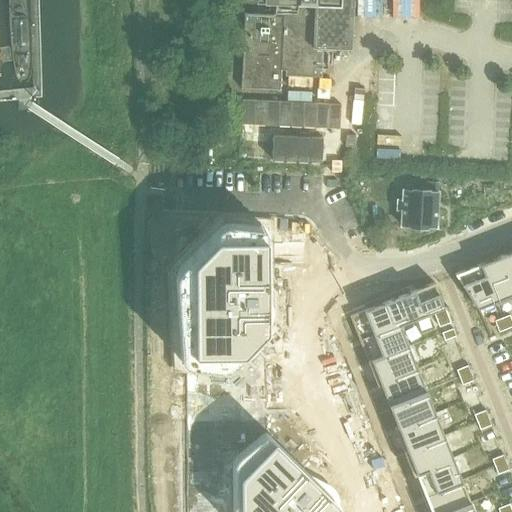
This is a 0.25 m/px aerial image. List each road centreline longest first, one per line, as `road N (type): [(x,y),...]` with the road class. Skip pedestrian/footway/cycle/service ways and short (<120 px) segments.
road 1 (residential): [(372,511),(313,315),(342,251)]
road 2 (residential): [(342,251),(315,220),(283,203),(173,192)]
road 3 (residential): [(511,229),(398,267),(342,251)]
road 4 (unknown): [(420,35),(415,166)]
